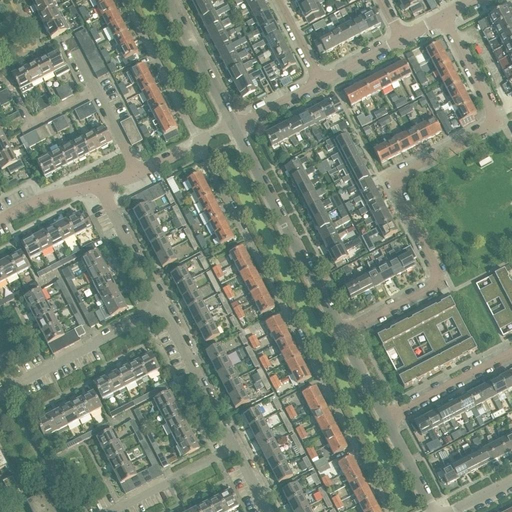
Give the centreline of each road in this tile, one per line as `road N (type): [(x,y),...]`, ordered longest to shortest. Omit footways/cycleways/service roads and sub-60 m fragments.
road 1 (residential): [(339,332),(438,281),(390,184),(394,173),(494,119),(442,16)]
road 2 (residential): [(198,142),(391,511)]
road 3 (residential): [(339,332),(233,124)]
road 4 (residential): [(13,387),(162,304)]
road 5 (residential): [(123,0),(198,142)]
road 6 (residential): [(235,444),(162,304)]
road 7 (residential): [(107,511),(235,444)]
road 8 (residential): [(386,420),(511,353)]
road 9 (residential): [(233,124),(168,0)]
road 10 (residential): [(162,304),(101,187)]
